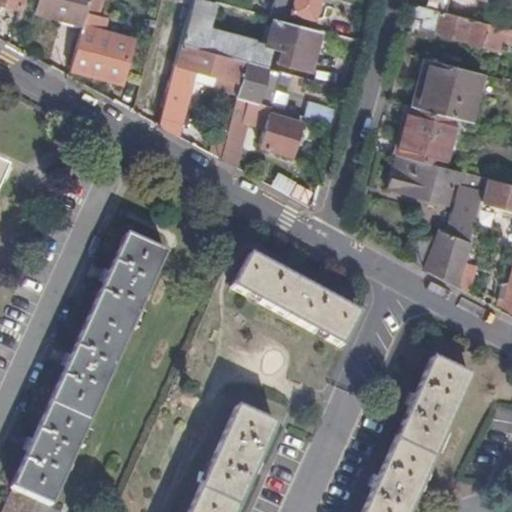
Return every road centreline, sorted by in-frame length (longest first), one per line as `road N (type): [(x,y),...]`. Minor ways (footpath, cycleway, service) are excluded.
road 1 (residential): [(0,63),(320,238)]
road 2 (residential): [(386,0),(320,238)]
road 3 (residential): [(320,238),(511,341)]
